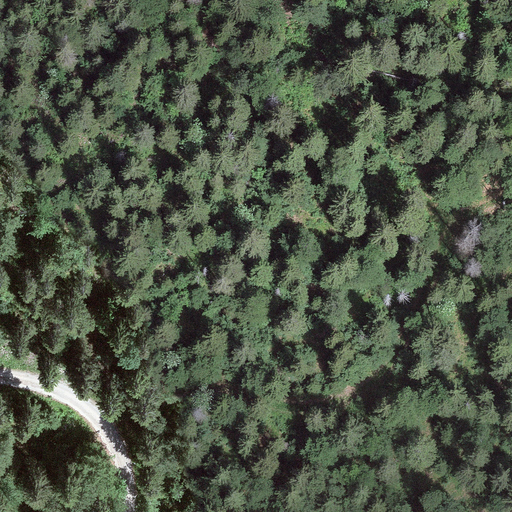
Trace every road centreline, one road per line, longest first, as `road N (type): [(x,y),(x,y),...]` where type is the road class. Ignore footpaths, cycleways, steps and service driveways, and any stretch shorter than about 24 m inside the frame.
road 1 (track): [(511,197),(471,214),(452,233),(404,346),(380,379),(350,400),(279,407),(218,388),(190,389),(154,402),(112,437)]
road 2 (track): [(132,511),(120,453),(97,416),(61,391),(0,377)]
